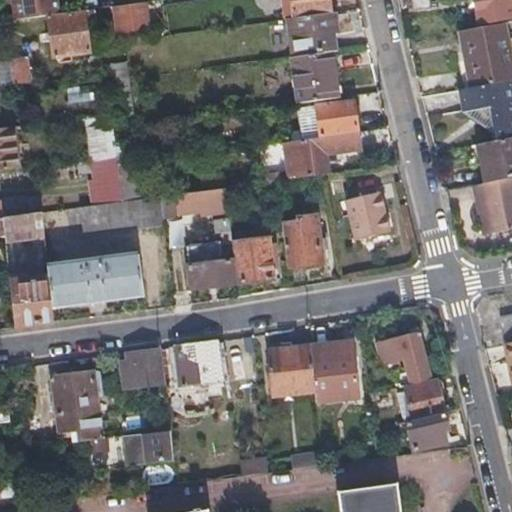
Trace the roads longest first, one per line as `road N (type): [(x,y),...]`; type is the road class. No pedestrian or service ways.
road 1 (residential): [(0,348),(445,282)]
road 2 (residential): [(445,282),(376,0)]
road 3 (residential): [(445,282),(501,511)]
